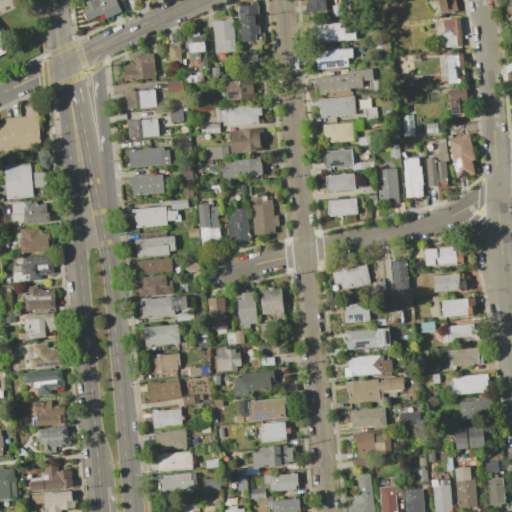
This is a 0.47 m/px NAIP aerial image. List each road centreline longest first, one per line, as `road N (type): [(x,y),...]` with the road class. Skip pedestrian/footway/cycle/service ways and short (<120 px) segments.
road 1 (residential): [(282,0),(326,511)]
road 2 (tertiary): [(63,64),(99,489)]
road 3 (tertiary): [(129,511),(97,176)]
road 4 (residential): [(221,272),(443,220)]
road 5 (residential): [(479,0),(497,185)]
road 6 (tertiary): [(97,176),(95,49)]
